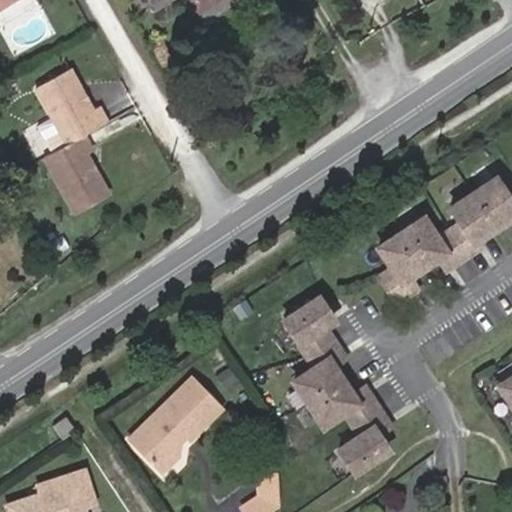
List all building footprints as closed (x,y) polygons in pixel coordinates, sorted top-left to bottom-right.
[(19,3),(24,0),(0,0),(0,17),(20,6),(19,3)] [(154,10),(171,0),(151,0),(149,1),(154,10)] [(191,0),(199,13),(221,0),(191,0)] [(84,146),(87,144),(110,131),(102,116),(95,120),(71,78),(37,97),(69,154),(84,146)] [(90,156),(84,146),(69,154),(45,167),(78,224),(112,204),(84,160),(90,156)] [(487,190),(465,205),(487,238),(509,224),(497,205),(487,190)] [(511,194),(497,205),(509,224),(511,227),(511,194)] [(487,238),(465,205),(443,220),(453,235),(441,242),(457,268),(470,259),(466,252),(487,238)] [(414,229),(392,244),(415,278),(430,267),(436,264),(444,276),(457,268),(441,242),(428,251),(414,229)] [(372,288),(388,313),(401,304),(393,292),(399,288),(415,278),(392,244),(370,259),(384,280),(372,288)] [(436,264),(430,267),(438,279),(444,276),(436,264)] [(399,288),(393,292),(401,304),(406,300),(399,288)] [(328,327),(313,304),(280,327),(304,362),(327,346),(319,334),(328,327)] [(337,359),(327,346),(304,362),(313,378),(292,391),(307,414),(338,393),(325,375),(322,370),(337,359)] [(340,365),(337,359),(322,370),(325,375),(340,365)] [(153,470),(164,462),(177,451),(178,441),(182,439),(190,448),(223,418),(196,386),(131,444),(153,470)] [(348,409),(338,393),(307,414),(321,435),(343,421),(350,433),(376,417),(367,404),(352,415),(348,409)] [(367,404),(363,400),(348,409),(352,415),(367,404)] [(337,460),(354,485),(388,462),(376,445),(372,438),(384,430),(376,417),(350,433),(359,445),(337,460)] [(384,430),(372,438),(376,445),(388,437),(384,430)] [(168,469),(164,462),(153,470),(159,477),(168,469)] [(34,498),(3,510),(3,511),(78,511),(78,510),(88,505),(76,474),(32,489),(34,498)] [(273,476),(254,477),(255,498),(238,510),(239,511),(268,511),(275,508),(273,476)]
